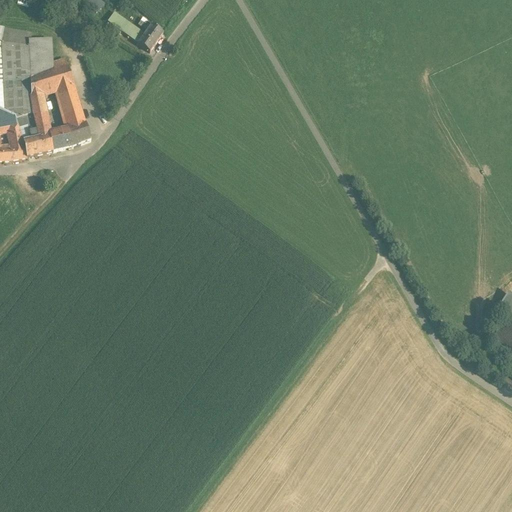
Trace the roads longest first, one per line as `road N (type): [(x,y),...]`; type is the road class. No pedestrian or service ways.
road 1 (unclassified): [(236,0),(441,346),(511,408)]
road 2 (track): [(390,262),(196,511)]
road 3 (residential): [(202,0),(91,155),(0,171)]
road 4 (track): [(91,155),(0,265)]
